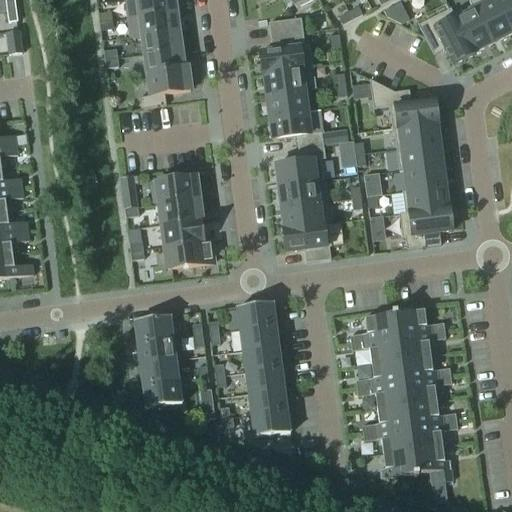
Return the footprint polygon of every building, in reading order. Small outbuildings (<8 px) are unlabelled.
[(174,0),(143,0),(125,3),(127,22),(177,15),(174,0)] [(315,0),(289,0),(295,12),(316,1),(315,0)] [(388,0),(376,0),(380,9),(390,4),(388,0)] [(477,0),(468,5),(470,9),(490,47),(511,36),(493,2),(492,0),(477,0)] [(511,0),(498,0),(493,2),(511,36),(511,35),(511,0)] [(14,1),(4,3),(6,14),(15,13),(14,1)] [(472,56),(490,47),(470,9),(453,18),(472,56)] [(357,10),(347,15),(352,24),(362,18),(357,10)] [(473,57),(472,56),(453,18),(449,12),(417,28),(433,58),(444,52),(452,68),(473,57)] [(15,13),(6,14),(8,25),(17,24),(15,13)] [(110,15),(97,17),(99,25),(111,24),(110,15)] [(177,15),(127,22),(130,41),(179,34),(177,15)] [(347,15),(337,20),(342,29),(352,24),(347,15)] [(267,27),(269,42),(295,38),(301,37),(299,22),(267,27)] [(111,24),(99,25),(100,34),(113,32),(111,24)] [(179,34),(130,41),(130,42),(141,40),(143,58),(182,53),(179,34)] [(5,36),(8,59),(21,57),(18,35),(5,36)] [(271,54),(258,56),(261,79),(262,79),(300,74),(311,73),(308,49),(303,50),(301,37),(295,38),(269,42),(271,54)] [(338,38),(327,40),(329,51),(340,50),(338,38)] [(115,53),(102,55),(104,63),(116,62),(115,53)] [(182,53),(143,58),(146,77),(184,72),(182,53)] [(116,62),(104,63),(105,72),(118,70),(116,62)] [(186,71),(184,72),(146,77),(149,100),(138,101),(140,113),(165,109),(163,98),(189,95),(186,71)] [(300,74),(262,79),(265,100),(303,95),(300,74)] [(344,77),(334,78),(335,90),(345,88),(344,77)] [(434,103),(410,107),(408,94),(393,96),(369,83),(372,112),(388,110),(392,133),(393,133),(436,127),(437,127),(434,103)] [(345,88),(335,90),(337,101),(347,100),(345,88)] [(268,122),(306,117),(303,95),(265,100),(268,122)] [(306,117),(268,122),(271,143),(295,140),(321,137),(318,115),(306,117)] [(396,154),(438,148),(436,127),(393,133),(396,154)] [(321,137),(295,140),(297,153),(322,149),(330,148),(329,136),(321,137)] [(0,151),(15,149),(14,140),(0,141),(0,151)] [(354,159),(363,157),(362,146),(353,147),(354,159)] [(399,176),(403,175),(441,170),(438,148),(396,154),(399,176)] [(15,149),(0,151),(0,160),(16,159),(15,149)] [(324,162),(322,149),(297,153),(299,165),(318,163),(324,162)] [(363,157),(354,159),(356,170),(365,168),(363,157)] [(299,165),(274,169),(277,190),(315,185),(321,184),(318,163),(299,165)] [(406,194),(444,189),(441,170),(403,175),(406,194)] [(194,180),(154,185),(157,207),(197,202),(194,180)] [(0,194),(21,192),(19,182),(0,185),(0,194)] [(318,207),(315,185),(277,190),(280,211),(318,207)] [(423,214),(447,211),(444,189),(406,194),(401,195),(404,216),(423,214)] [(358,190),(349,191),(351,203),(360,201),(358,190)] [(380,199),(379,191),(365,193),(366,200),(375,199),(380,199)] [(21,192),(0,194),(0,216),(3,216),(2,204),(22,202),(21,192)] [(375,199),(366,200),(367,212),(376,211),(375,199)] [(360,201),(351,203),(352,214),(361,213),(360,201)] [(135,202),(122,204),(123,212),(136,211),(135,202)] [(197,202),(157,207),(160,229),(200,224),(197,202)] [(318,207),(280,211),(283,233),(327,227),(324,206),(318,207)] [(136,211),(123,212),(125,221),(137,219),(136,211)] [(447,211),(423,214),(404,216),(398,217),(401,241),(404,240),(406,253),(439,248),(438,236),(451,234),(448,211),(447,211)] [(3,216),(0,216),(0,238),(26,235),(25,225),(5,228),(3,216)] [(200,224),(160,229),(163,251),(209,245),(209,243),(203,244),(200,224)] [(330,250),(327,227),(283,233),(281,233),(284,256),(302,254),(328,250),(330,250)] [(26,235),(0,238),(0,260),(11,259),(10,247),(27,244),(26,235)] [(141,245),(128,247),(129,255),(142,254),(141,245)] [(209,245),(163,251),(166,273),(212,267),(209,245)] [(328,250),(302,254),(304,267),(330,263),(328,250)] [(142,254),(129,255),(130,264),(143,262),(142,254)] [(11,259),(0,260),(0,282),(32,279),(31,268),(13,270),(11,259)] [(275,329),(272,306),(235,311),(238,333),(275,329)] [(391,316),(391,318),(394,341),(431,336),(430,329),(425,329),(423,313),(396,317),(395,315),(391,316)] [(394,341),(391,318),(364,321),(366,337),(361,338),(362,346),(394,341)] [(136,347),(172,342),(169,320),(133,325),(136,347)] [(209,337),(218,336),(217,325),(207,326),(209,337)] [(193,340),(201,338),(200,327),(191,328),(193,340)] [(431,336),(443,335),(442,327),(430,329),(431,336)] [(275,329),(238,333),(241,355),(278,350),(275,329)] [(444,342),(443,335),(431,336),(432,344),(444,342)] [(218,336),(209,337),(210,348),(219,347),(218,336)] [(427,345),(432,344),(431,336),(394,341),(397,364),(429,360),(427,345)] [(203,349),(201,338),(193,340),(194,351),(203,349)] [(362,346),(361,338),(349,339),(350,347),(362,346)] [(368,353),(370,367),(397,364),(394,341),(362,346),(363,353),(368,353)] [(172,342),(136,347),(138,368),(175,364),(172,342)] [(362,346),(350,347),(351,355),(363,353),(362,346)] [(244,376),(280,371),(278,350),(241,355),(244,376)] [(397,364),(400,386),(437,382),(436,374),(431,374),(429,360),(397,364)] [(138,368),(141,390),(178,385),(175,364),(138,368)] [(368,391),(400,386),(397,364),(370,367),(372,382),(367,383),(368,391)] [(214,380),(224,379),(222,367),(213,369),(214,380)] [(207,381),(206,370),(197,371),(198,382),(207,381)] [(244,376),(247,398),(283,393),(280,371),(244,376)] [(437,382),(449,380),(448,372),(436,374),(437,382)] [(224,379),(214,380),(216,391),(225,390),(224,379)] [(449,380),(437,382),(438,389),(450,388),(449,380)] [(433,390),(438,389),(437,382),(400,386),(403,409),(435,405),(433,390)] [(368,391),(367,383),(355,385),(356,392),(368,391)] [(181,407),(178,385),(141,390),(144,412),(165,409),(165,413),(177,412),(176,408),(181,407)] [(376,413),(403,409),(400,386),(368,391),(369,399),(374,398),(376,413)] [(368,391),(356,392),(357,400),(369,399),(368,391)] [(286,413),(283,393),(247,398),(249,418),(286,413)] [(200,395),(202,411),(211,410),(209,394),(200,395)] [(403,409),(406,432),(443,427),(442,419),(437,419),(435,405),(403,409)] [(406,432),(403,409),(376,413),(378,427),(373,428),(374,436),(406,432)] [(219,412),(220,422),(229,421),(228,410),(219,412)] [(286,413),(249,418),(252,441),(257,441),(258,445),(269,443),(268,439),(289,436),(286,413)] [(442,419),(443,427),(455,425),(454,417),(442,419)] [(231,431),(229,421),(220,422),(221,432),(231,431)] [(443,427),(444,435),(456,433),(455,425),(443,427)] [(409,454),(441,450),(439,435),(444,435),(443,427),(406,432),(409,454)] [(362,438),(374,436),(373,428),(361,430),(362,438)] [(382,458),(409,454),(406,432),(374,436),(375,444),(380,443),(382,458)] [(374,436),(362,438),(363,445),(375,444),(374,436)] [(434,475),(442,474),(450,473),(449,464),(443,465),(441,450),(409,454),(412,478),(413,479),(417,479),(417,477),(434,475)] [(395,480),(412,478),(409,454),(382,458),(384,473),(378,473),(379,482),(395,480)] [(451,484),(450,473),(442,474),(444,485),(451,484)] [(442,474),(434,475),(436,486),(444,485),(442,474)]
